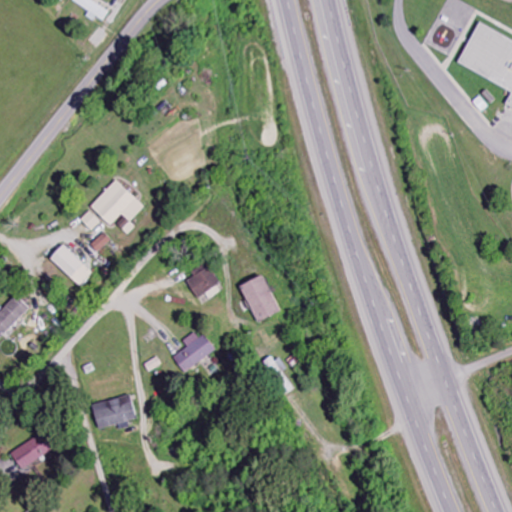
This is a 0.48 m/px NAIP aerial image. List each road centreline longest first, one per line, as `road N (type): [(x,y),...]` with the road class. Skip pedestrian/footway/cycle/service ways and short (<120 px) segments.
road 1 (trunk): [(498,511),(416,294),(333,0)]
road 2 (trunk): [(286,0),(345,226),(449,511)]
road 3 (residential): [(0,382),(14,390),(34,384),(175,235),(196,226),(217,235)]
road 4 (secondary): [(0,199),(165,0)]
